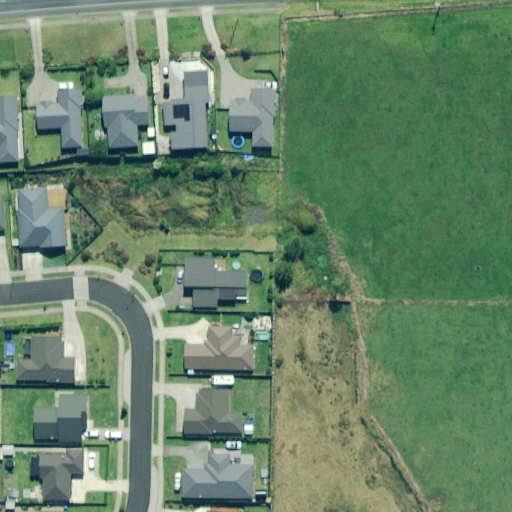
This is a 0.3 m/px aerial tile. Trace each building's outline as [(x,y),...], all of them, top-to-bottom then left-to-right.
[(210,103),(209,87),(186,88),(187,101),(165,102),(166,126),(178,125),(179,133),(173,133),(173,150),(208,148),(206,103),(210,103)] [(274,147),(276,91),(252,91),(252,102),(232,102),(231,132),(255,133),(254,147),(274,147)] [(81,92),(58,92),(59,105),(38,106),(39,130),(63,129),(63,148),(83,148),(81,92)] [(135,102),(135,95),(104,97),(106,128),(109,128),(110,149),(140,146),(138,126),(151,125),(149,101),(135,102)] [(0,162),(19,162),(18,98),(0,98),(0,162)] [(48,210),(47,190),(18,192),(20,248),(65,247),(64,209),(48,210)] [(43,264),(42,256),(23,258),(24,265),(43,264)] [(215,260),(187,259),(186,287),(196,287),(195,307),(218,308),(218,300),(237,301),(237,297),(247,297),(248,271),(215,270),(215,260)] [(230,325),(212,326),(212,345),(184,346),(184,369),(253,368),(252,346),(240,346),(240,336),(230,336),(230,325)] [(48,382),(48,385),(75,386),(76,359),(64,359),(65,340),(33,339),(32,362),(17,361),(16,381),(48,382)] [(229,414),(229,392),(202,392),(202,396),(196,396),(196,402),(196,411),(186,411),(186,436),(243,435),(243,414),(229,414)] [(88,398),(60,396),(59,410),(37,409),(35,440),(82,443),(82,429),(86,430),(88,398)] [(40,458),(31,458),(31,476),(40,476),(40,481),(42,481),(42,502),(70,502),(70,474),(84,474),(84,453),(66,453),(66,457),(40,457),(40,458)] [(231,457),(211,456),(211,465),(204,465),(204,471),(196,471),(183,471),(183,498),(253,500),(254,467),(230,466),(231,457)]
